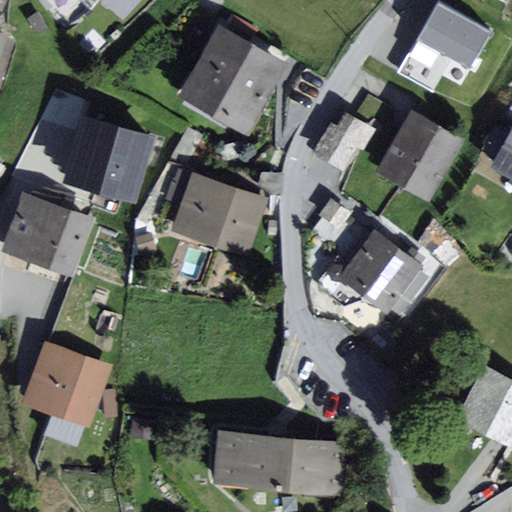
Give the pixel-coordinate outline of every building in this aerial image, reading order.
[(139,0),(101,0),(122,19),(139,0)] [(492,28),(438,0),(436,0),(398,72),(434,91),(452,59),(470,69),(492,28)] [(288,61),(217,21),(177,91),(248,132),(288,61)] [(48,116),(78,123),(85,93),(55,86),(48,116)] [(377,125),(334,101),(311,142),(348,162),(357,145),(364,149),(377,125)] [(467,138),(412,104),(374,166),(430,200),(467,138)] [(158,129),(84,110),(66,181),(140,200),(158,129)] [(511,136),(492,174),(511,184),(511,191),(504,206),(511,210),(511,136)] [(0,176),(10,158),(0,153),(0,176)] [(270,197),(194,169),(171,230),(248,258),(270,197)] [(95,209),(23,188),(4,250),(77,271),(95,209)] [(352,206),(331,193),(316,216),(336,229),(352,206)] [(424,263),(372,227),(338,277),(390,313),(424,263)] [(112,358),(46,337),(24,403),(90,425),(112,358)] [(511,374),(484,359),(454,414),(511,444),(511,374)] [(343,436),(214,424),(208,481),(338,493),(343,436)]
